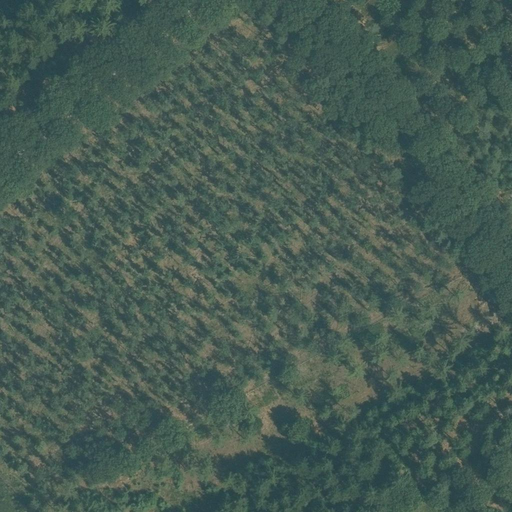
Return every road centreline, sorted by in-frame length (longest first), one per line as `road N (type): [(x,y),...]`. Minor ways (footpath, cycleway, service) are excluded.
road 1 (track): [(298,0),(511,264)]
road 2 (track): [(0,169),(202,0)]
